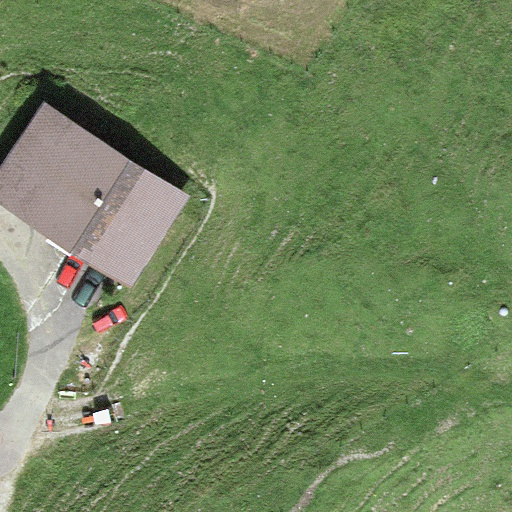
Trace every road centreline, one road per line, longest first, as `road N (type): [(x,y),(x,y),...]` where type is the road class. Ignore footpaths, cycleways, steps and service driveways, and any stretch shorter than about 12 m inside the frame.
road 1 (track): [(0,458),(158,401),(290,370),(423,376),(511,393)]
road 2 (track): [(60,334),(0,453)]
